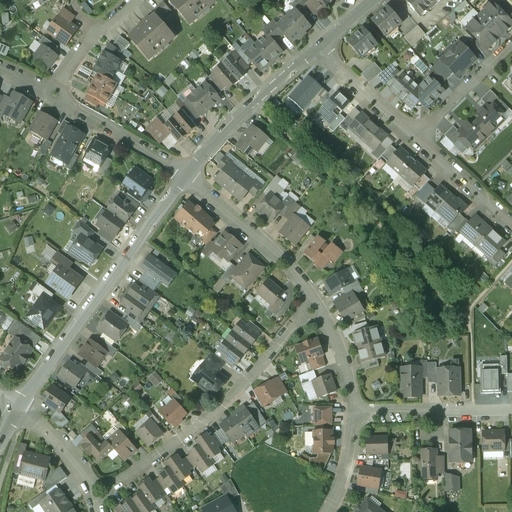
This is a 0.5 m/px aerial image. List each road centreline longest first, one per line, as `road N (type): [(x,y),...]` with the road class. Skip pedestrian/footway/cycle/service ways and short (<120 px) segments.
road 1 (residential): [(96,500),(259,374),(314,302)]
road 2 (residential): [(18,410),(188,177)]
road 3 (residential): [(188,177),(250,107),(318,51)]
road 4 (residential): [(188,177),(278,255),(314,302)]
road 5 (residential): [(188,177),(50,93)]
road 6 (residential): [(355,418),(511,411)]
road 7 (residential): [(511,45),(412,138)]
road 8 (residential): [(412,138),(511,224)]
road 9 (residential): [(318,51),(412,138)]
road 10 (residential): [(50,93),(92,34),(134,0)]
road 11 (residential): [(314,302),(347,369),(355,418)]
road 12 (residential): [(96,500),(70,458),(18,410)]
